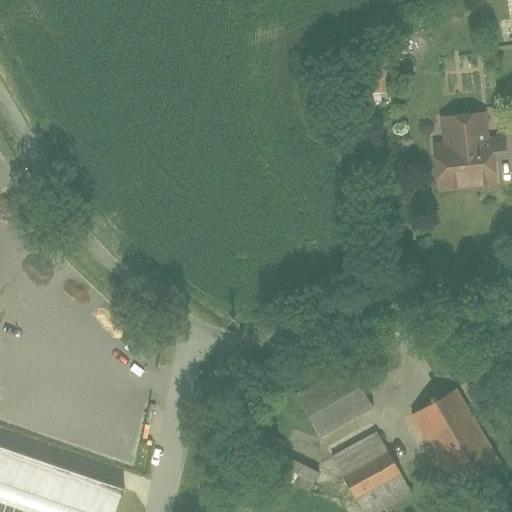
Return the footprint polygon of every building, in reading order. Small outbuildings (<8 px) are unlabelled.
[(362,54),(362,92),(387,92),(387,55),(362,54)] [(487,117),(440,121),(442,147),(432,148),(436,195),(498,190),(496,166),(509,164),(507,138),(489,139),(487,117)] [(123,343),(140,360),(147,353),(130,336),(123,343)] [(297,393),(322,439),(376,409),(351,363),(297,393)] [(495,459),(455,394),(411,420),(451,486),(495,459)] [(378,511),(411,495),(380,434),(331,459),(358,511),(378,511)] [(118,511),(125,494),(0,450),(0,511),(118,511)]
